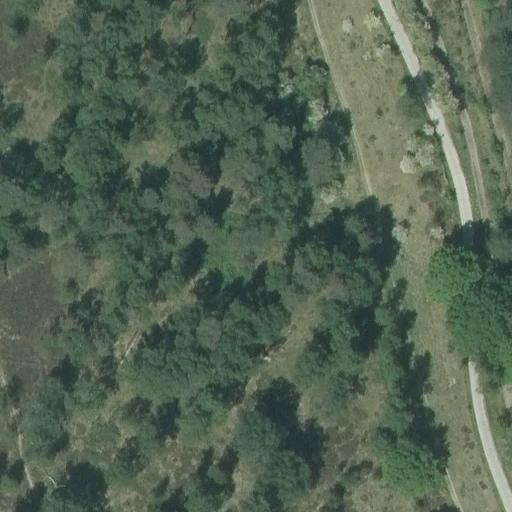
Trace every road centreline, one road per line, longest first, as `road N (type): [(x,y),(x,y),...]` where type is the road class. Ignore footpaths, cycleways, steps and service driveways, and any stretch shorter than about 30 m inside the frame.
road 1 (track): [(310,0),(459,511)]
road 2 (unknown): [(511,416),(496,367),(484,223),(466,132),(420,0)]
